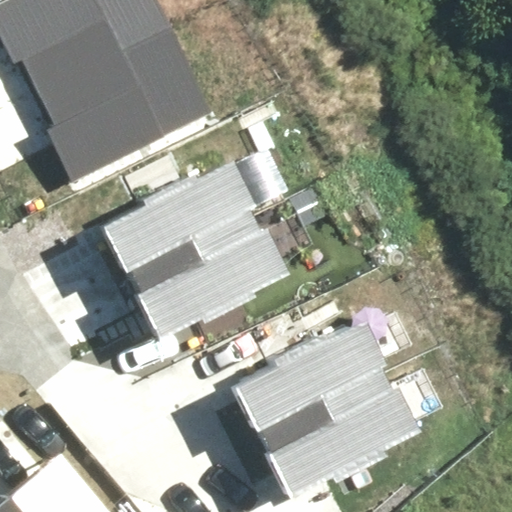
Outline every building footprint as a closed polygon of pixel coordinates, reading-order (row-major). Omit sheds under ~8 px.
[(43,89),(168,26),(155,0),(0,0),(0,23),(14,51),(22,47),(43,89)] [(69,175),(206,107),(189,74),(196,70),(173,24),(168,26),(43,89),(56,113),(41,120),(69,175)] [(183,175),(133,199),(136,205),(99,223),(118,262),(123,260),(130,273),(249,216),(246,209),(253,205),(231,159),(186,181),(183,175)] [(186,310),(189,317),(239,293),(236,287),(282,266),(260,221),(253,224),(249,216),(130,273),(135,285),(130,287),(149,327),(186,310)] [(310,330),(259,354),(262,360),(226,378),(245,417),(250,415),(256,427),(376,371),(372,363),(380,360),(358,314),(312,336),(310,330)] [(313,465),(316,471),(366,448),(363,442),(408,421),(387,376),(380,379),(376,371),(256,427),(262,440),(257,442),(276,482),(313,465)] [(107,511),(55,448),(6,487),(26,511),(107,511)] [(26,511),(6,487),(0,491),(0,511),(26,511)]
